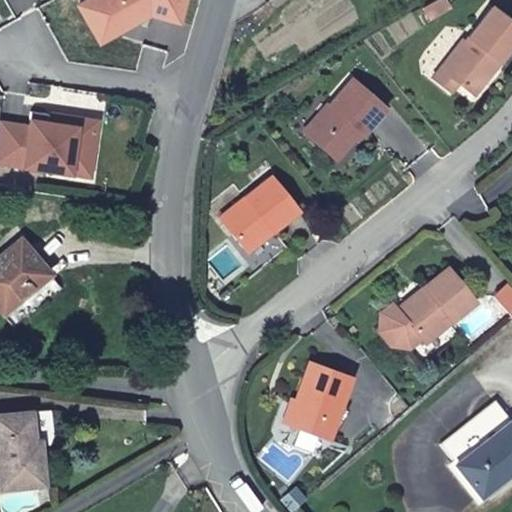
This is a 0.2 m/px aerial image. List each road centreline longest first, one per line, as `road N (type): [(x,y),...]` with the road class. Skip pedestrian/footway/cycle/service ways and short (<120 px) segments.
road 1 (residential): [(511,118),(230,351),(186,376)]
road 2 (residential): [(186,376),(169,251),(172,180),(193,93)]
road 3 (residential): [(193,93),(49,72),(19,50)]
road 4 (residential): [(252,511),(225,476),(186,376)]
